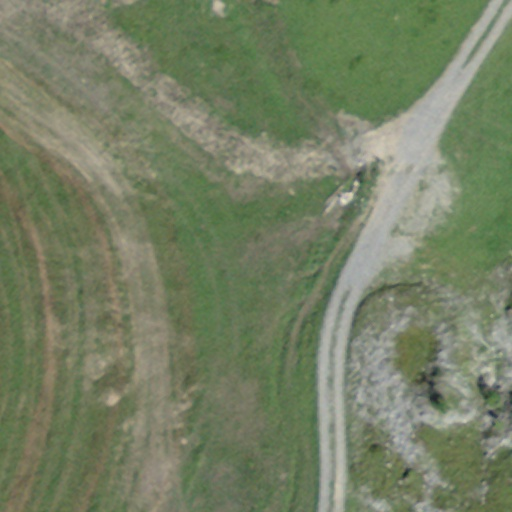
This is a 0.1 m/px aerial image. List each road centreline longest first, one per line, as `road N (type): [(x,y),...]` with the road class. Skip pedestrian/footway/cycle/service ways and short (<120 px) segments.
road 1 (track): [(497,0),(407,137),(329,165),(230,155),(78,19),(45,0)]
road 2 (track): [(327,511),(329,338),(407,137)]
